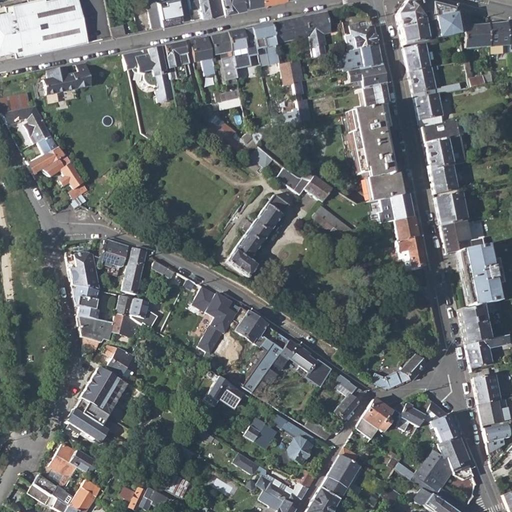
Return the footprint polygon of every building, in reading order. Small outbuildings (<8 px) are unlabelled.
[(0,0),(0,59),(86,41),(83,26),(77,0),(0,0)] [(156,6),(160,25),(181,21),(176,0),(159,0),(155,1),(156,6)] [(223,12),(220,0),(187,0),(189,8),(198,6),(200,17),(223,12)] [(220,0),(223,12),(234,10),(231,0),(220,0)] [(244,8),(242,0),(231,0),(234,10),(244,8)] [(424,40),(419,14),(417,0),(405,0),(395,15),(401,45),(424,40)] [(418,0),(417,0),(419,14),(428,12),(430,21),(433,20),(436,38),(451,35),(458,33),(456,25),(453,9),(418,0)] [(147,9),(151,27),(160,25),(156,6),(147,9)] [(453,9),(456,25),(464,24),(462,11),(453,9)] [(307,36),(311,58),(325,55),(320,33),(329,31),(325,12),(303,17),(307,36)] [(269,24),(273,43),(285,40),(290,39),(307,36),(303,17),(269,24)] [(365,23),(356,24),(349,26),(353,49),(375,45),(371,26),(370,22),(365,23)] [(486,25),(487,46),(488,54),(504,53),(510,53),(511,39),(511,38),(511,31),(511,24),(504,22),(504,24),(486,25)] [(94,24),(83,26),(86,41),(97,38),(94,24)] [(252,37),(252,40),(254,50),(264,48),(274,45),(273,43),(269,24),(250,28),(252,37)] [(463,48),(487,46),(486,25),(461,27),(463,48)] [(110,28),(112,35),(123,33),(122,26),(110,28)] [(252,37),(250,28),(243,29),(245,36),(245,38),(252,37)] [(224,33),(234,75),(249,73),(247,63),(257,61),(254,50),(252,40),(252,37),(245,38),(245,36),(242,37),(241,30),(224,33)] [(224,33),(208,36),(213,54),(225,52),(226,58),(220,59),(226,87),(236,85),(234,75),(224,33)] [(211,61),(220,59),(226,58),(225,52),(213,54),(208,36),(205,37),(209,53),(211,61)] [(211,61),(209,53),(205,37),(186,41),(192,62),(199,61),(203,76),(214,74),(211,61)] [(170,79),(181,78),(185,77),(185,75),(189,75),(181,42),(163,46),(170,79)] [(264,48),(268,65),(277,63),(276,57),(274,45),(264,48)] [(352,71),(379,65),(375,45),(353,49),(348,50),(346,51),(342,52),(338,53),(342,72),(347,71),(352,71)] [(407,72),(429,67),(423,45),(402,49),(407,72)] [(159,47),(170,98),(174,97),(170,79),(163,46),(159,47)] [(170,98),(159,47),(145,49),(120,54),(123,71),(127,70),(134,69),(135,73),(140,75),(144,82),(148,84),(153,85),(153,87),(155,86),(157,90),(154,91),(156,102),(167,100),(167,99),(170,98)] [(284,56),(276,57),(277,63),(278,65),(286,63),(284,56)] [(466,76),(469,88),(490,83),(490,77),(482,78),(483,80),(481,80),(480,76),(470,78),(467,57),(463,57),(464,65),(466,76)] [(286,63),(291,83),(299,81),(301,81),(297,61),(286,63)] [(88,85),(83,62),(73,64),(75,72),(65,74),(64,66),(44,70),(44,72),(46,78),(40,80),(43,95),(88,85)] [(282,86),(291,84),(291,83),(286,63),(278,65),(278,66),(279,72),(282,86)] [(360,89),(383,84),(379,65),(352,71),(347,71),(349,80),(349,82),(359,81),(360,86),(357,86),(358,89),(360,89)] [(407,72),(411,94),(433,89),(429,71),(438,70),(437,66),(429,67),(407,72)] [(302,95),(299,81),(291,83),(291,84),(295,103),(301,102),(299,95),(302,95)] [(360,89),(364,108),(380,105),(387,104),(383,84),(360,89)] [(237,90),(218,94),(220,101),(238,97),(237,90)] [(29,108),(26,94),(16,96),(0,98),(0,112),(17,109),(29,108)] [(412,99),(417,123),(422,123),(422,120),(439,116),(435,94),(412,99)] [(218,109),(240,105),(238,97),(220,101),(217,102),(218,109)] [(298,114),(300,122),(308,120),(307,117),(305,118),(304,114),(308,113),(305,101),(301,102),(295,103),(298,114)] [(325,166),(331,190),(344,189),(345,193),(365,190),(368,202),(381,200),(399,196),(392,161),(387,162),(381,135),(386,134),(380,105),(364,108),(315,119),(317,126),(286,133),(294,172),(325,166)] [(21,124),(27,136),(32,133),(36,141),(48,135),(45,127),(34,107),(29,108),(17,109),(0,112),(0,114),(5,124),(13,122),(12,121),(24,118),(26,122),(21,124)] [(298,114),(282,117),(284,126),(300,122),(298,114)] [(441,123),(439,116),(422,120),(422,123),(417,123),(418,128),(441,123)] [(204,133),(233,153),(255,147),(256,145),(246,128),(240,138),(245,144),(243,146),(231,138),(235,132),(216,118),(204,133)] [(459,119),(452,121),(454,131),(457,130),(461,129),(459,119)] [(464,163),(457,130),(454,131),(452,121),(441,123),(418,128),(427,170),(449,166),(464,163)] [(48,135),(50,136),(58,132),(53,123),(45,127),(48,135)] [(32,143),(36,141),(32,133),(27,136),(32,143)] [(48,135),(36,141),(43,153),(26,162),(32,173),(37,170),(38,170),(41,168),(48,163),(63,155),(56,147),(50,136),(48,135)] [(256,146),(248,157),(264,169),(272,158),(256,146)] [(86,188),(63,155),(48,163),(41,168),(38,170),(48,177),(58,170),(62,176),(58,179),(63,185),(67,182),(71,189),(68,192),(72,198),(86,188)] [(451,175),(449,166),(427,170),(432,195),(455,190),(454,181),(458,180),(456,174),(451,175)] [(292,183),(293,182),(296,177),(282,167),(276,176),(285,183),(287,180),(292,183)] [(40,176),(37,170),(32,173),(35,179),(40,176)] [(296,184),(302,190),(308,183),(307,182),(308,181),(296,177),(293,182),(296,184)] [(311,177),(308,181),(307,182),(308,183),(302,190),(312,196),(320,203),(330,189),(311,177)] [(433,198),(438,225),(462,220),(465,220),(459,193),(433,198)] [(81,194),(70,203),(73,209),(80,205),(86,200),(81,194)] [(224,262),(246,277),(255,266),(248,260),(266,236),(288,206),(272,195),(249,227),(224,262)] [(405,209),(406,216),(411,215),(407,195),(399,196),(381,200),(383,211),(397,208),(397,211),(405,209)] [(318,206),(310,217),(328,232),(341,231),(351,230),(318,206)] [(392,221),(396,241),(416,237),(412,218),(392,221)] [(438,225),(444,254),(456,251),(468,249),(462,220),(438,225)] [(396,252),(400,251),(405,250),(409,267),(421,265),(416,237),(396,241),(394,241),(396,252)] [(456,251),(468,307),(479,305),(496,301),(511,298),(511,239),(468,249),(456,251)] [(98,263),(113,268),(113,265),(119,267),(123,265),(128,247),(104,240),(99,257),(98,263)] [(125,276),(138,280),(145,254),(146,252),(132,248),(125,276)] [(405,272),(409,271),(422,269),(421,265),(409,267),(405,250),(400,251),(405,272)] [(368,255),(378,263),(381,259),(370,252),(368,255)] [(84,253),(81,253),(70,256),(65,257),(66,264),(70,284),(78,286),(89,288),(90,286),(96,288),(97,268),(98,263),(99,257),(84,253)] [(152,268),(163,274),(167,267),(156,261),(152,268)] [(165,276),(171,279),(175,271),(170,268),(165,276)] [(426,285),(422,269),(409,271),(411,278),(415,277),(417,287),(426,285)] [(171,279),(187,288),(191,280),(175,271),(171,279)] [(121,290),(135,295),(138,280),(125,276),(121,290)] [(75,315),(95,319),(97,309),(93,308),(97,290),(89,288),(78,286),(74,305),(78,306),(75,315)] [(98,309),(102,291),(97,290),(93,308),(97,309),(95,319),(99,320),(101,310),(98,309)] [(420,295),(429,302),(427,290),(420,295)] [(116,313),(129,318),(134,299),(120,296),(116,313)] [(142,324),(146,327),(147,321),(143,319),(147,303),(134,299),(129,318),(129,319),(138,324),(140,325),(142,324)] [(496,301),(479,305),(480,311),(486,309),(487,311),(491,310),(493,316),(499,315),(496,301)] [(225,314),(233,319),(238,308),(231,303),(225,314)] [(486,340),(480,311),(479,305),(468,307),(456,310),(463,345),(486,340)] [(113,323),(111,330),(125,334),(129,319),(129,318),(116,313),(113,323)] [(267,353),(243,389),(251,394),(273,362),(281,349),(272,343),(269,347),(263,343),(265,339),(262,337),(261,338),(259,337),(266,326),(246,313),(234,331),(259,349),(260,348),(267,353)] [(97,342),(99,342),(102,338),(109,340),(111,330),(113,323),(99,320),(95,319),(75,315),(79,336),(82,337),(97,342)] [(138,324),(129,319),(125,334),(133,337),(138,324)] [(463,345),(468,369),(492,364),(489,349),(508,343),(506,336),(504,336),(498,337),(486,340),(463,345)] [(97,342),(82,337),(83,346),(95,350),(97,342)] [(263,343),(269,347),(272,343),(265,339),(263,343)] [(201,362),(205,365),(210,358),(218,343),(214,341),(201,362)] [(283,363),(304,377),(315,361),(287,341),(281,349),(273,362),(280,367),(283,363)] [(106,367),(119,375),(130,356),(116,348),(106,346),(104,350),(113,355),(106,367)] [(368,384),(384,391),(394,389),(409,382),(424,366),(414,356),(399,371),(395,373),(394,371),(384,377),(384,378),(382,379),(381,379),(381,378),(373,374),(368,384)] [(205,365),(216,372),(221,365),(210,358),(205,365)] [(79,399),(98,410),(117,379),(104,371),(97,367),(79,399)] [(106,367),(104,371),(117,379),(119,375),(106,367)] [(469,372),(470,380),(493,375),(491,367),(469,372)] [(204,377),(209,380),(211,379),(214,375),(208,371),(204,377)] [(498,400),(493,375),(470,380),(475,405),(496,401),(498,400)] [(201,402),(210,408),(217,398),(225,404),(227,402),(234,406),(242,393),(217,377),(201,402)] [(333,413),(342,421),(364,395),(338,377),(334,382),(350,393),(333,413)] [(360,420),(377,430),(378,428),(386,416),(389,412),(372,400),(360,420)] [(500,422),(496,401),(475,405),(480,426),(500,422)] [(400,416),(417,427),(422,418),(425,413),(427,408),(423,406),(419,413),(410,409),(411,407),(405,404),(405,406),(402,402),(394,408),(401,414),(400,416)] [(433,427),(441,443),(456,437),(447,415),(431,402),(427,408),(425,413),(422,418),(428,422),(431,428),(433,427)] [(67,418),(87,430),(96,413),(83,405),(75,417),(69,414),(67,418)] [(292,459),(300,464),(303,459),(304,460),(309,452),(308,452),(315,440),(275,414),(273,419),(271,421),(282,428),(280,431),(286,434),(289,433),(293,435),(293,439),(287,451),(283,452),(285,461),(292,459)] [(378,428),(383,431),(391,419),(386,416),(378,428)] [(249,426),(245,432),(243,436),(252,442),(263,424),(265,420),(261,418),(255,429),(249,426)] [(305,428),(325,441),(332,433),(310,420),(305,428)] [(265,449),(275,432),(263,424),(252,442),(265,449)] [(481,430),(483,443),(505,438),(503,425),(481,430)] [(444,457),(451,472),(457,469),(456,467),(467,463),(456,437),(441,443),(436,445),(442,458),(444,457)] [(167,447),(174,451),(177,446),(170,442),(167,447)] [(47,466),(70,478),(76,469),(67,464),(74,451),(60,444),(47,466)] [(462,504),(441,489),(439,488),(441,485),(437,482),(435,485),(433,483),(431,483),(430,484),(427,482),(432,474),(435,477),(444,465),(445,468),(451,472),(444,457),(442,458),(436,445),(435,446),(414,473),(413,474),(410,479),(422,488),(435,497),(454,511),(463,511),(468,505),(464,502),(462,504)] [(486,454),(490,469),(501,456),(497,448),(486,454)] [(87,476),(92,468),(95,463),(74,451),(67,464),(76,469),(87,476)] [(308,487),(300,482),(295,490),(268,475),(265,476),(265,469),(238,453),(232,463),(251,475),(254,474),(256,470),(259,472),(261,477),(256,484),(250,481),(248,481),(245,486),(250,489),(254,489),(255,487),(269,495),(295,509),(308,487)] [(325,478),(345,490),(358,468),(338,456),(325,478)] [(391,471),(393,472),(395,468),(397,464),(399,461),(391,456),(388,462),(393,466),(391,471)] [(395,468),(410,479),(413,474),(414,473),(399,461),(397,464),(395,468)] [(106,468),(95,463),(92,468),(97,471),(93,479),(98,482),(106,468)] [(472,476),(467,463),(456,467),(457,469),(459,468),(464,479),(472,476)] [(444,465),(435,477),(432,474),(427,482),(430,484),(431,483),(433,483),(435,485),(437,482),(441,485),(451,472),(445,468),(444,465)] [(464,479),(459,468),(457,469),(451,472),(452,475),(464,479)] [(42,475),(63,489),(67,484),(54,474),(45,471),(42,475)] [(305,472),(303,474),(300,480),(299,481),(300,482),(308,487),(314,477),(305,472)] [(172,473),(164,489),(181,498),(189,482),(172,473)] [(58,500),(76,511),(84,511),(99,490),(83,481),(73,498),(36,474),(31,484),(50,495),(56,499),(58,500)] [(305,511),(331,511),(333,510),(345,490),(325,478),(305,511)] [(31,484),(26,493),(45,504),(50,495),(31,484)] [(380,495),(394,505),(399,499),(397,498),(400,495),(387,484),(380,495)] [(135,509),(144,511),(146,510),(148,511),(156,511),(158,510),(160,511),(163,506),(167,500),(139,485),(134,493),(123,487),(118,496),(128,502),(126,506),(135,509)] [(454,511),(435,497),(422,488),(414,498),(414,501),(419,505),(423,505),(431,511),(454,511)] [(511,511),(511,490),(500,495),(506,511),(511,511)] [(293,511),(295,509),(269,495),(268,497),(280,505),(276,511),(293,511)] [(76,511),(58,500),(56,499),(51,508),(58,511),(76,511)]
